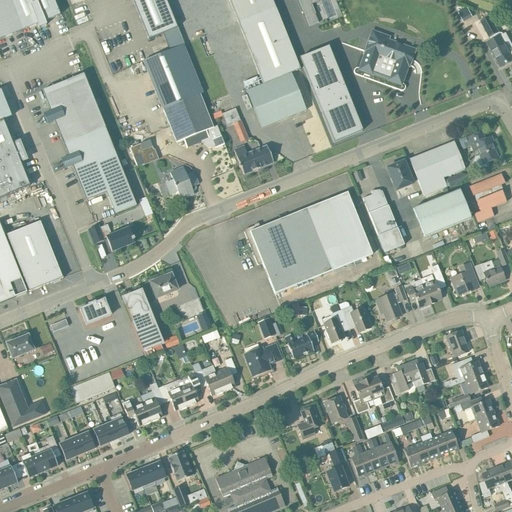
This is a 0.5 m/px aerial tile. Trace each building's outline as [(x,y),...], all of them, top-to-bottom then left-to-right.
[(21,0),(0,0),(0,24),(5,37),(32,26),(21,0)] [(53,0),(21,0),(32,26),(37,25),(39,28),(46,25),(44,22),(60,15),(53,0)] [(184,43),(166,0),(132,0),(149,38),(163,32),(170,49),(184,43)] [(228,0),(262,85),(246,91),(261,129),(306,111),(291,73),(300,70),(271,0),(228,0)] [(308,0),(298,0),(309,27),(318,23),(308,0)] [(499,65),(501,69),(511,62),(511,44),(505,34),(503,35),(501,32),(499,33),(490,16),(480,22),(491,40),(487,43),(499,65)] [(367,51),(360,70),(400,84),(407,66),(408,66),(413,51),(371,36),(366,51),(367,51)] [(203,93),(184,45),(161,54),(143,62),(161,109),(162,109),(176,143),(183,140),(186,148),(202,142),(202,143),(203,143),(204,144),(205,145),(206,146),(208,147),(209,148),(211,148),(212,148),(214,148),(216,148),(224,145),(217,127),(213,128),(200,94),(203,93)] [(328,46),(299,58),(334,143),(362,132),(328,46)] [(74,49),(47,61),(50,66),(69,58),(72,65),(80,62),(74,49)] [(106,193),(115,215),(136,207),(83,75),(42,92),(50,113),(42,116),(47,125),(54,122),(68,157),(60,161),(64,170),(72,167),(86,201),(106,193)] [(0,90),(0,121),(3,120),(11,117),(0,90)] [(19,162),(25,160),(19,143),(13,145),(3,120),(0,121),(0,198),(33,185),(29,186),(19,162)] [(239,120),(231,123),(239,143),(247,140),(239,120)] [(472,164),(476,173),(489,168),(487,162),(497,158),(493,146),(494,146),(491,137),(485,140),(482,132),(468,138),(473,151),(477,150),(479,156),(475,157),(472,164)] [(149,141),(129,149),(137,167),(142,165),(138,154),(152,148),(149,141)] [(409,160),(424,197),(447,187),(443,178),(465,169),(453,141),(409,160)] [(240,167),(244,175),(273,163),(266,146),(247,154),(243,146),(233,150),(237,158),(240,166),(239,166),(239,168),(240,167)] [(393,166),(387,168),(396,190),(412,183),(403,162),(401,162),(400,160),(392,164),(393,166)] [(178,193),(180,200),(194,195),(191,188),(198,185),(193,172),(186,175),(183,167),(170,173),(173,181),(165,183),(170,196),(178,193)] [(461,174),(446,180),(449,188),(464,182),(461,174)] [(474,215),(478,223),(494,217),(490,209),(506,202),(499,186),(505,184),(501,174),(469,188),(473,197),(474,196),(476,202),(480,213),(474,215)] [(378,236),(384,253),(403,246),(397,228),(382,191),(380,192),(380,191),(371,192),(371,195),(362,199),(368,213),(378,236)] [(424,237),(470,219),(459,191),(413,209),(424,237)] [(262,263),(274,294),(372,255),(347,193),(260,228),(259,226),(257,225),(245,230),(244,232),(257,265),(262,263)] [(62,278),(40,222),(6,235),(28,292),(62,278)] [(0,303),(26,293),(0,225),(0,303)] [(98,226),(88,230),(94,245),(104,241),(103,239),(106,238),(112,252),(134,243),(133,241),(134,240),(133,238),(132,238),(128,228),(111,235),(107,225),(99,228),(98,226)] [(475,245),(488,238),(485,232),(472,239),(475,245)] [(509,264),(503,250),(496,253),(501,267),(509,264)] [(416,267),(424,263),(422,258),(413,262),(416,267)] [(450,278),(457,296),(472,290),(468,279),(474,277),(469,263),(458,268),(460,274),(450,278)] [(411,270),(408,264),(396,268),(399,275),(411,270)] [(500,267),(485,273),(481,264),(474,267),(479,281),(485,279),(488,287),(505,281),(500,267)] [(421,280),(431,305),(436,302),(441,299),(438,290),(445,287),(437,266),(430,268),(435,280),(434,281),(434,280),(432,280),(431,276),(421,280)] [(177,290),(171,274),(150,282),(156,298),(177,290)] [(416,301),(419,308),(424,306),(425,307),(431,305),(421,280),(414,283),(413,281),(409,283),(409,285),(404,287),(410,303),(416,301)] [(400,303),(406,301),(401,287),(394,289),(396,295),(393,296),(393,294),(375,301),(378,308),(381,307),(387,323),(390,321),(391,324),(397,322),(397,319),(402,317),(397,304),(400,303)] [(144,352),(163,344),(151,315),(141,291),(122,298),(132,323),(131,323),(144,352)] [(217,303),(228,330),(257,318),(246,291),(217,303)] [(85,324),(86,325),(87,325),(109,315),(110,316),(111,315),(110,314),(104,300),(104,299),(103,299),(103,300),(95,303),(95,302),(88,304),(88,306),(80,309),(79,309),(80,310),(85,324)] [(356,328),(358,333),(370,328),(363,309),(353,313),(350,307),(341,311),(348,330),(356,328)] [(324,324),(331,344),(344,339),(341,333),(348,330),(341,311),(331,315),(333,320),(324,324)] [(200,314),(195,315),(200,330),(204,329),(200,314)] [(65,319),(50,326),(53,332),(68,326),(65,319)] [(258,323),(265,339),(274,335),(268,319),(258,323)] [(271,325),(276,337),(282,334),(277,323),(271,325)] [(200,336),(204,344),(219,337),(215,329),(200,336)] [(287,345),(293,359),(313,351),(311,344),(318,341),(314,331),(306,335),(307,337),(296,342),(293,334),(285,337),(288,345),(287,345)] [(448,360),(449,364),(457,361),(455,357),(468,352),(463,339),(464,338),(461,331),(446,337),(454,358),(448,360)] [(12,358),(12,359),(13,359),(13,358),(33,350),(33,351),(34,350),(33,349),(28,336),(28,335),(27,335),(7,343),(6,344),(6,345),(12,358)] [(175,335),(162,340),(165,348),(178,343),(175,335)] [(50,344),(40,346),(41,354),(52,351),(50,344)] [(173,347),(176,357),(184,354),(181,344),(173,347)] [(244,355),(253,377),(270,370),(267,365),(280,359),(275,345),(262,351),(261,349),(244,355)] [(216,373),(224,392),(232,389),(232,388),(235,387),(231,376),(237,373),(231,358),(224,361),(227,368),(216,373)] [(459,384),(483,375),(477,362),(472,364),(470,358),(451,365),(459,384)] [(415,387),(415,388),(430,383),(430,382),(435,380),(430,369),(425,371),(421,363),(418,365),(416,361),(406,365),(415,387)] [(407,390),(415,387),(406,365),(395,369),(397,373),(393,374),(397,382),(391,384),(395,396),(401,394),(408,391),(407,390)] [(224,392),(216,373),(213,366),(195,374),(198,383),(201,388),(207,386),(211,397),(215,395),(215,396),(224,392)] [(191,383),(179,388),(187,408),(196,404),(195,403),(199,402),(196,394),(202,392),(201,388),(198,383),(195,374),(188,377),(191,383)] [(483,375),(465,382),(470,395),(488,388),(483,375)] [(371,378),(365,380),(372,400),(378,397),(381,405),(382,405),(384,411),(391,408),(389,402),(393,401),(388,388),(382,390),(377,377),(371,379),(371,378)] [(15,381),(0,386),(0,395),(13,427),(31,420),(16,381),(16,380),(15,381)] [(353,402),(357,415),(369,410),(366,402),(372,400),(365,380),(359,383),(359,384),(354,386),(359,400),(353,402)] [(451,380),(444,383),(446,389),(453,386),(451,380)] [(170,401),(175,412),(178,410),(179,411),(187,408),(179,388),(168,393),(165,386),(158,389),(164,403),(170,401)] [(143,403),(151,423),(159,419),(159,418),(162,417),(158,406),(164,403),(158,389),(152,391),(154,398),(143,403)] [(451,401),(453,407),(454,407),(470,401),(468,395),(451,401)] [(339,397),(324,403),(332,424),(347,418),(339,397)] [(472,407),(470,401),(454,407),(456,412),(462,410),(462,411),(471,408),(475,420),(494,413),(489,400),(473,406),(472,407)] [(143,403),(131,408),(129,401),(122,404),(131,425),(137,422),(139,427),(142,425),(142,426),(151,423),(143,403)] [(60,422),(82,414),(79,407),(57,415),(60,422)] [(299,428),(303,438),(311,435),(309,430),(320,426),(313,408),(301,412),(306,425),(299,428)] [(441,420),(442,422),(447,420),(446,419),(451,417),(448,409),(437,413),(440,420),(441,420)] [(471,437),(474,444),(489,437),(486,431),(499,426),(494,413),(475,420),(480,433),(471,437)] [(110,418),(112,422),(119,439),(129,435),(122,418),(120,414),(110,418)] [(352,434),(355,444),(365,441),(361,430),(360,431),(355,417),(346,421),(351,435),(352,434)] [(414,422),(417,429),(426,425),(424,418),(414,422)] [(102,426),(109,443),(119,439),(112,422),(102,426)] [(405,426),(407,433),(417,429),(414,422),(405,426)] [(363,430),(367,439),(381,434),(378,425),(363,430)] [(100,447),(109,443),(102,426),(93,430),(100,447)] [(407,433),(405,426),(395,430),(397,437),(407,433)] [(88,432),(78,436),(85,453),(95,449),(88,432)] [(451,432),(441,435),(448,453),(458,449),(451,432)] [(382,446),(389,466),(398,462),(390,443),(389,443),(386,435),(383,436),(386,445),(382,446)] [(441,435),(432,439),(439,457),(448,453),(441,435)] [(48,446),(39,450),(47,471),(57,467),(52,453),(58,450),(52,436),(46,439),(48,446)] [(68,440),(75,457),(85,453),(78,436),(68,440)] [(371,440),(382,469),(389,466),(382,446),(378,448),(374,439),(371,440)] [(432,439),(422,443),(429,460),(439,457),(432,439)] [(66,461),(75,457),(68,440),(59,444),(66,461)] [(367,452),(374,472),(382,469),(371,440),(367,442),(371,450),(367,452)] [(413,447),(420,464),(429,460),(422,443),(413,447)] [(355,446),(366,474),(374,472),(367,452),(362,454),(359,445),(355,446)] [(351,458),(358,478),(366,474),(355,446),(351,448),(355,457),(351,458)] [(420,464),(413,447),(403,450),(410,468),(420,464)] [(334,467),(335,469),(340,467),(340,468),(341,468),(340,465),(345,463),(340,449),(328,453),(327,454),(333,467),(334,467)] [(47,471),(39,450),(29,454),(38,475),(47,471)] [(192,476),(182,452),(168,458),(171,466),(170,467),(173,474),(174,474),(177,482),(192,476)] [(29,454),(19,458),(21,462),(28,479),(38,475),(29,454)] [(227,509),(228,511),(271,511),(285,506),(277,488),(270,491),(265,480),(272,477),(264,458),(246,466),(237,462),(233,471),(215,479),(223,498),(229,495),(234,506),(227,509)] [(159,463),(148,468),(154,482),(165,478),(159,463)] [(495,469),(504,491),(509,489),(507,482),(511,480),(511,476),(507,465),(495,469)] [(10,467),(0,471),(7,488),(17,484),(10,467)] [(348,487),(340,468),(340,467),(335,469),(326,473),(334,492),(348,487)] [(143,486),(143,487),(144,489),(155,485),(154,482),(148,468),(137,472),(143,486)] [(482,493),(484,499),(491,496),(489,490),(494,487),(498,494),(504,491),(495,469),(482,474),(485,482),(479,484),(482,493)] [(132,491),(143,487),(143,486),(137,472),(126,476),(132,491)] [(174,491),(180,507),(188,504),(182,488),(174,491)] [(437,500),(441,508),(458,501),(453,491),(448,494),(445,488),(430,494),(434,501),(437,500)] [(86,494),(75,498),(80,511),(91,511),(93,511),(92,509),(86,494)] [(80,511),(75,498),(65,502),(68,511),(80,511)] [(165,510),(177,505),(175,498),(162,503),(165,510)] [(207,499),(199,503),(201,507),(209,503),(207,499)] [(507,500),(493,506),(495,511),(498,511),(510,507),(507,500)] [(458,501),(441,508),(442,511),(457,511),(462,510),(458,501)] [(68,511),(65,502),(54,507),(55,511),(68,511)] [(151,506),(152,511),(156,511),(164,509),(161,502),(151,506)]
